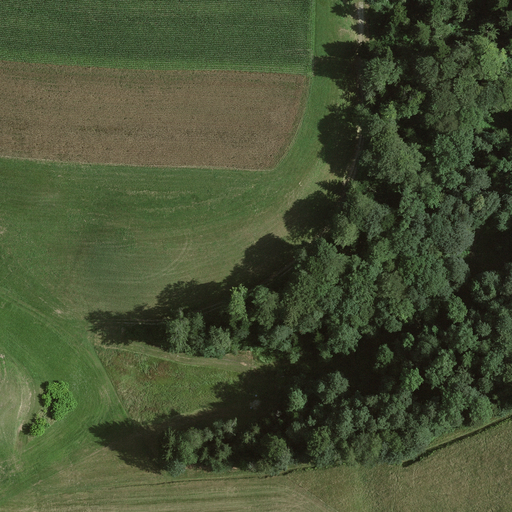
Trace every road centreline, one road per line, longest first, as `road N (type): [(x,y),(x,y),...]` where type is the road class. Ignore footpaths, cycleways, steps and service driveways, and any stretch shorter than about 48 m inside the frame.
road 1 (track): [(363,0),(363,132),(339,208),(317,242),(250,292),(199,315),(171,325),(111,323),(105,331)]
road 2 (track): [(105,331),(212,356),(299,363),(344,356),(392,337),(511,260)]
road 3 (track): [(456,298),(475,235),(511,172)]
